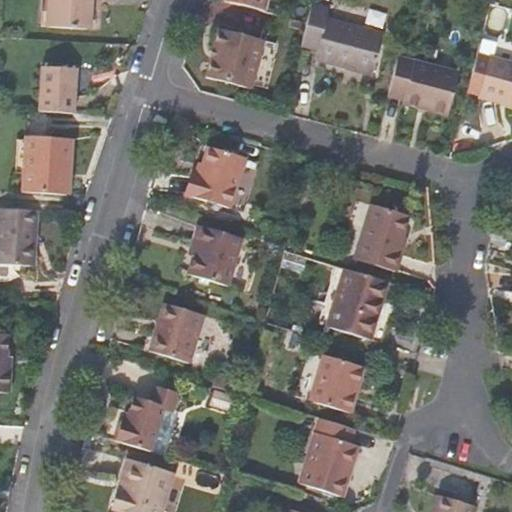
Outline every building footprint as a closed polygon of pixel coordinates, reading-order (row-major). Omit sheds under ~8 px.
[(48,0),(47,26),(85,28),(86,0),(48,0)] [(233,0),(233,2),(265,11),(268,0),(233,0)] [(386,36),(329,20),(332,11),(313,6),(308,22),(302,47),(321,52),(318,62),(375,77),(386,36)] [(265,40),(220,28),(207,77),(252,90),(265,40)] [(511,61),(492,56),(490,60),(477,56),(468,92),(481,96),(480,99),(511,107),(511,61)] [(398,60),(388,98),(406,102),(406,106),(449,117),(460,76),(398,60)] [(40,113),(75,114),(78,69),(43,68),(40,113)] [(23,194),(67,197),(68,171),(70,171),(72,140),(26,137),(23,194)] [(247,158),(210,147),(205,165),(202,176),(197,174),(190,196),(232,209),(247,158)] [(202,176),(205,165),(200,164),(197,174),(202,176)] [(396,272),(404,246),(398,244),(400,237),(407,214),(356,199),(339,255),(396,272)] [(33,212),(0,210),(0,266),(36,269),(37,245),(31,244),(33,212)] [(242,238),(199,227),(194,245),(198,246),(189,277),(228,288),(242,238)] [(406,239),(400,237),(398,244),(404,246),(406,239)] [(316,325),(330,329),(347,271),(333,267),(316,325)] [(330,329),(369,340),(374,323),(386,283),(347,271),(330,329)] [(160,336),(156,334),(150,351),(190,363),(204,316),(164,305),(159,321),(163,323),(160,336)] [(388,327),(374,323),(369,340),(383,344),(388,327)] [(0,393),(10,394),(11,368),(5,368),(5,359),(6,335),(0,334),(0,393)] [(326,357),(313,354),(299,402),(311,406),(326,357)] [(364,368),(326,357),(311,406),(354,418),(361,396),(356,395),(364,368)] [(369,370),(364,368),(356,395),(361,396),(369,370)] [(214,388),(236,395),(240,382),(218,374),(214,388)] [(152,404),(136,399),(129,423),(124,421),(117,442),(167,458),(174,436),(161,431),(167,413),(174,416),(180,396),(157,389),(152,404)] [(217,393),(213,405),(235,413),(239,400),(217,393)] [(357,431),(321,421),(303,483),(349,497),(353,482),(349,480),(358,446),(354,444),(357,431)] [(364,448),(358,446),(349,480),(353,482),(364,448)] [(121,461),(105,511),(109,511),(156,511),(168,476),(121,461)] [(492,480),(446,466),(443,477),(476,487),(470,508),(474,509),(482,511),(492,480)] [(432,511),(472,511),(474,509),(470,508),(436,498),(432,511)]
